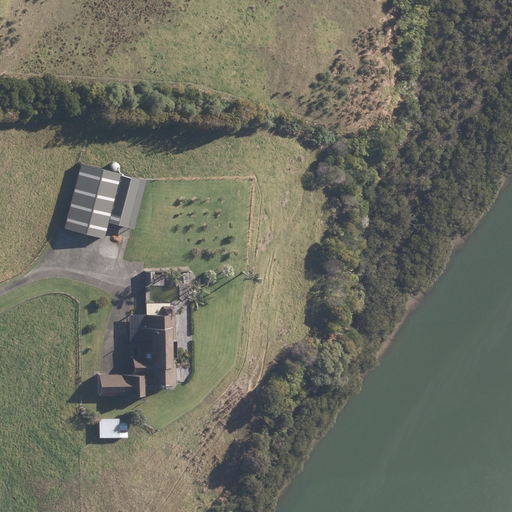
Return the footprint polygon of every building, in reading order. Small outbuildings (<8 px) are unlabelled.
[(64,227),(104,237),(108,221),(135,228),(147,180),(80,163),(64,227)] [(144,283),(154,283),(154,272),(144,271),(144,283)] [(176,273),(176,283),(188,282),(188,272),(176,273)] [(146,327),(139,327),(139,356),(134,356),(134,373),(99,374),(100,395),(145,394),(144,373),(148,373),(148,384),(176,383),(176,365),(173,365),(172,326),(175,326),(175,313),(170,306),(170,302),(145,303),(146,319),(144,319),(144,324),(146,323),(146,327)] [(99,418),(99,437),(127,437),(127,420),(119,420),(119,418),(99,418)]
